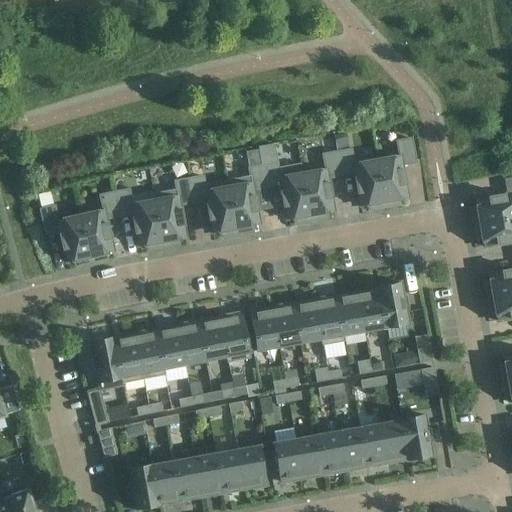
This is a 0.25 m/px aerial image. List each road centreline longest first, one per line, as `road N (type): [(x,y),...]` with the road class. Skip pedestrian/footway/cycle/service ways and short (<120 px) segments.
road 1 (residential): [(23,302),(447,219)]
road 2 (residential): [(498,481),(447,219)]
road 3 (residential): [(84,511),(23,302)]
road 4 (residential): [(338,511),(498,481)]
